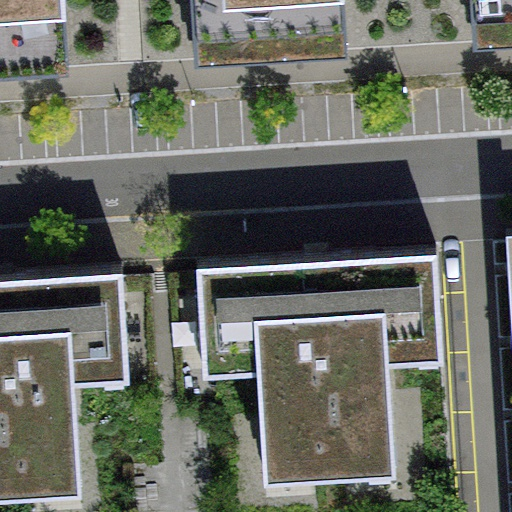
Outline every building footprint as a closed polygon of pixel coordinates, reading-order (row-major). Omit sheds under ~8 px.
[(0,0),(0,70),(72,66),(67,0),(0,0)] [(193,0),(198,58),(347,49),(344,0),(193,0)] [(511,0),(472,0),(476,42),(511,39),(511,0)] [(443,355),(436,245),(199,259),(205,368),(260,365),(267,473),(396,465),(390,358),(443,355)] [(122,266),(0,273),(0,490),(83,485),(76,376),(129,372),(122,266)]
